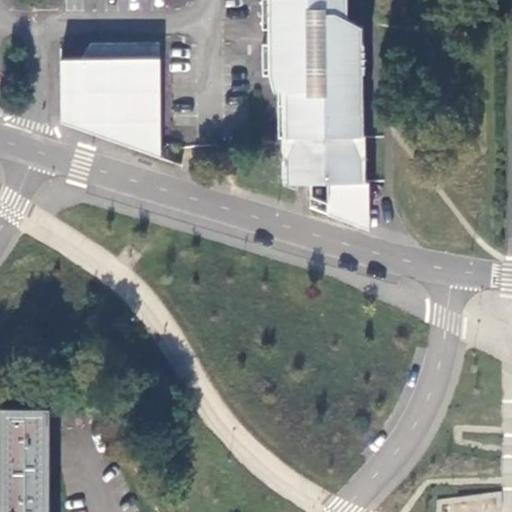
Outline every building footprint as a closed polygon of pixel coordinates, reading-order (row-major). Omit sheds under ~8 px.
[(362,28),(360,28),(325,28),(325,17),(346,13),(345,0),(261,0),(262,17),(262,29),(268,29),(280,29),(280,44),(268,43),(263,44),(263,75),(269,75),(272,91),(277,91),(278,137),(282,137),(282,182),(295,186),(295,182),(309,183),(309,195),(361,214),(368,202),(368,182),(364,181),(364,178),(363,136),(362,28)] [(325,28),(360,28),(346,19),(346,13),(325,17),(325,28)] [(280,29),(268,29),(268,43),(280,44),(280,29)] [(160,157),(160,150),(159,42),(121,42),(91,42),(80,58),(61,59),(61,120),(124,120),(123,130),(118,130),(118,143),(160,157)] [(46,511),(47,409),(0,409),(0,511),(46,511)]
